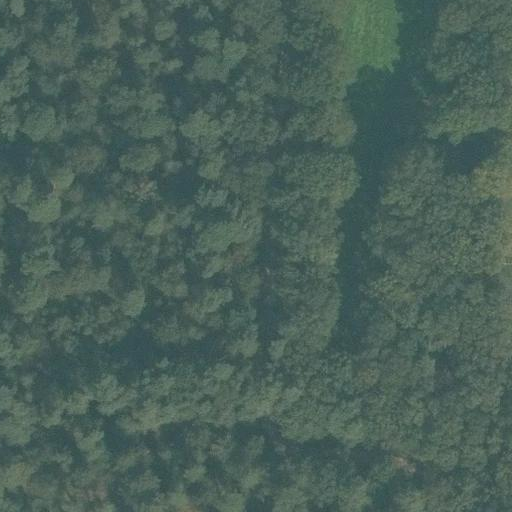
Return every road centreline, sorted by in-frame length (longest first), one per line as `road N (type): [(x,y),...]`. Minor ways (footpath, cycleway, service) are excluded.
road 1 (track): [(511,487),(377,447),(244,433),(0,432)]
road 2 (track): [(244,433),(279,0)]
